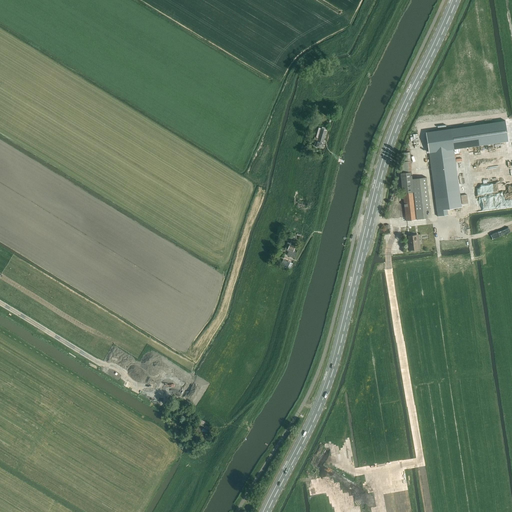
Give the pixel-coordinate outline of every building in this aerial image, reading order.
[(505,121),(451,129),(454,149),(508,142),(505,121)] [(321,148),(325,135),(326,129),(321,128),(317,141),(316,146),(321,148)] [(462,207),(454,149),(451,129),(426,132),(437,211),(440,210),(441,213),(446,212),(446,209),(462,207)] [(426,210),(430,209),(426,177),(412,179),(409,152),(403,153),(404,161),(402,162),(403,173),(401,173),(403,193),(406,221),(416,219),(427,218),(426,210)] [(409,250),(418,249),(417,235),(408,236),(408,241),(409,250)] [(295,247),(295,246),(296,243),(291,241),(290,243),(288,242),(285,249),(287,250),(287,251),(288,252),(287,255),(295,258),(297,253),(293,251),(295,247)] [(204,427),(206,423),(206,422),(198,418),(196,424),(204,427)] [(198,430),(200,431),(197,439),(203,442),(208,430),(200,427),(198,430)]
